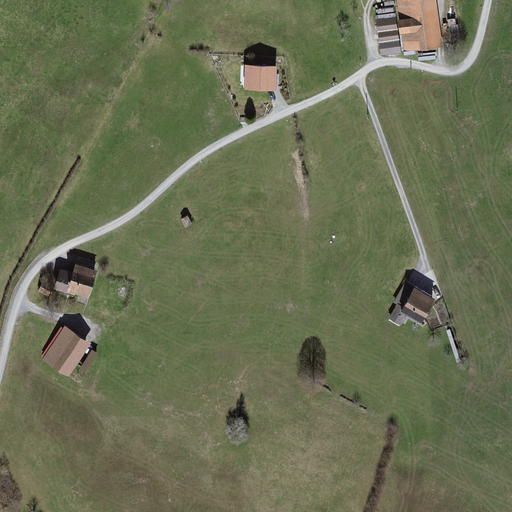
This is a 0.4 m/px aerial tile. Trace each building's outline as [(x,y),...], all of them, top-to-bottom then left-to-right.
[(442,47),(435,0),(400,0),(397,1),(404,52),(442,47)] [(397,19),(376,22),(381,57),(403,54),(397,19)] [(277,67),(245,66),(244,90),(276,91),(277,67)] [(88,299),(97,271),(77,264),(74,273),(61,269),(55,288),(88,299)] [(436,299),(415,287),(404,307),(397,304),(389,319),(401,326),(407,316),(422,324),(436,299)] [(70,377),(92,343),(65,325),(42,360),(70,377)] [(91,345),(81,366),(88,369),(98,349),(91,345)]
